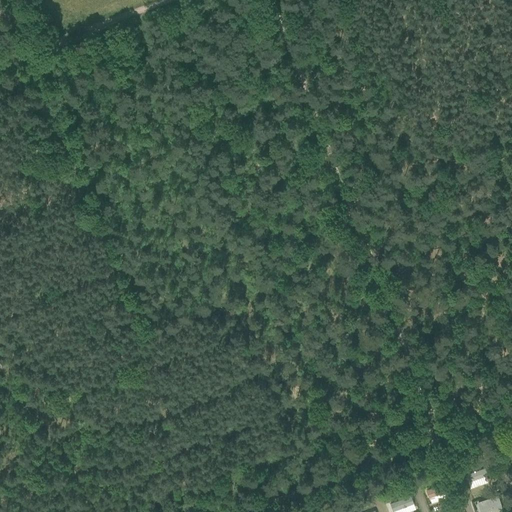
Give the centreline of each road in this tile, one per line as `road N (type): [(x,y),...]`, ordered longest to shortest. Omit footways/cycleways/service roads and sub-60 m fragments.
road 1 (track): [(438,437),(274,0)]
road 2 (track): [(511,408),(243,511)]
road 3 (track): [(0,62),(167,0)]
